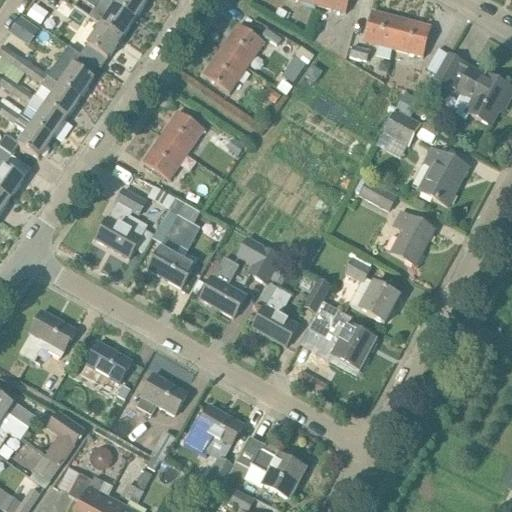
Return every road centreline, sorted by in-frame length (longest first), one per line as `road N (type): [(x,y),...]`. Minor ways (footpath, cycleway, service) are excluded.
road 1 (residential): [(371,448),(25,252)]
road 2 (residential): [(25,252),(200,0)]
road 3 (residential): [(371,448),(511,191)]
